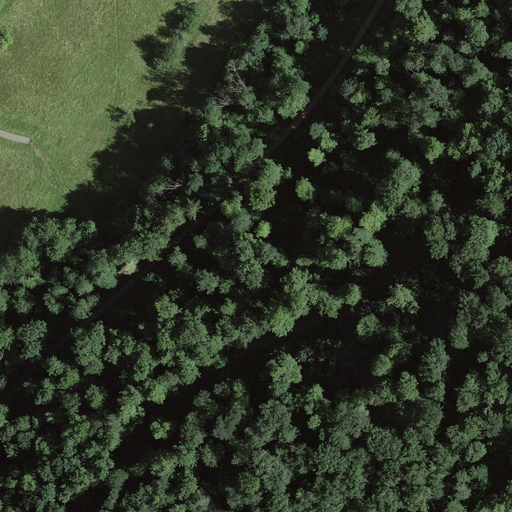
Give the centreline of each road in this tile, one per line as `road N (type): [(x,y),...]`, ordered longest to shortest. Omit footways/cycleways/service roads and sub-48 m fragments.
road 1 (track): [(80,511),(197,378),(314,325),(385,279),(511,161)]
road 2 (track): [(381,0),(294,126),(0,405)]
